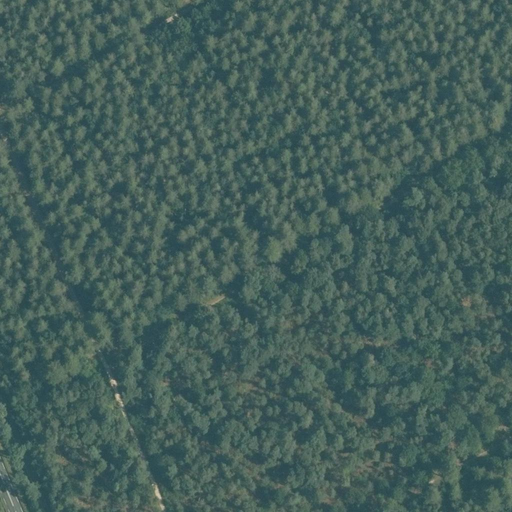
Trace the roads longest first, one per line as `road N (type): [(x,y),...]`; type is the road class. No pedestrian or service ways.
road 1 (unknown): [(101,361),(511,128)]
road 2 (unknown): [(0,121),(101,361)]
road 3 (track): [(182,0),(0,103)]
